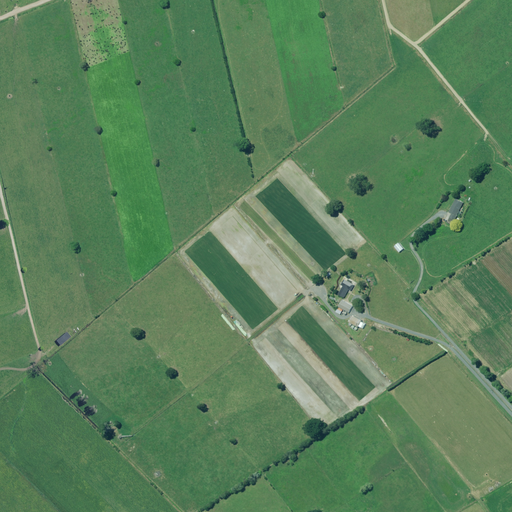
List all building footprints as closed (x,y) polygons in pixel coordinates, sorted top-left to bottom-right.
[(464,203),(456,199),(450,213),(452,214),(448,223),(453,226),(464,203)] [(404,249),(400,243),(396,247),(400,252),(404,249)] [(356,285),(346,280),(341,287),(343,288),(340,295),(345,298),(350,290),(352,291),(356,285)] [(354,306),(344,301),(340,308),(350,313),(354,306)] [(363,321),(355,316),(353,319),(352,318),(349,322),(360,327),(363,321)] [(360,328),(350,323),(349,326),(358,331),(360,328)] [(70,337),(66,332),(56,341),(60,345),(70,337)]
